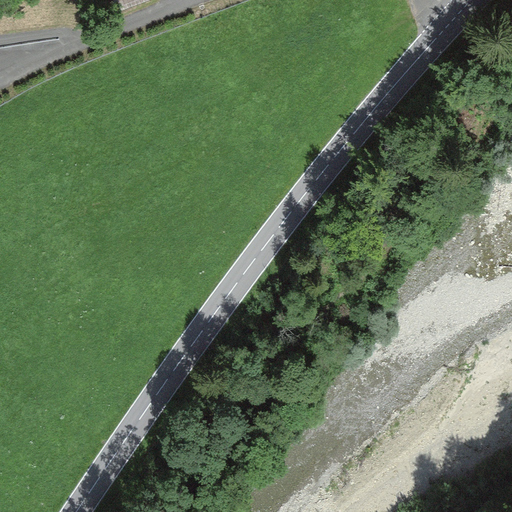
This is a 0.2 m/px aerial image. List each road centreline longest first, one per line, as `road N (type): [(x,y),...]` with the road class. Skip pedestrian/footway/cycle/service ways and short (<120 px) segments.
road 1 (tertiary): [(77,511),(222,299),(363,116),(473,0)]
road 2 (residential): [(0,68),(55,39),(170,0)]
